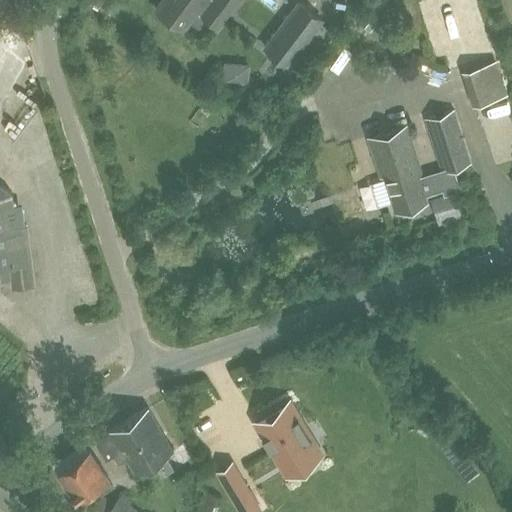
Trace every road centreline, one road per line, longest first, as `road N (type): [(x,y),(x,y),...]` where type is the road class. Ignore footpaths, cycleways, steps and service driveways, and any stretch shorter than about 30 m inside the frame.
road 1 (residential): [(153,376),(48,48),(55,0)]
road 2 (tertiary): [(153,376),(511,259)]
road 3 (tertiary): [(10,494),(30,460),(153,376)]
